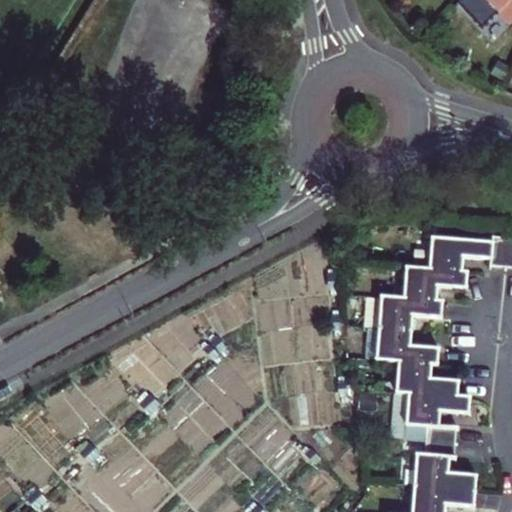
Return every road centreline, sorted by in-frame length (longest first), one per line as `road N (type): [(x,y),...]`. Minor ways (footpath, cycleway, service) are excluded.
road 1 (tertiary): [(231,240),(0,365)]
road 2 (tertiary): [(231,240),(367,170)]
road 3 (tertiary): [(308,122),(279,198),(231,240)]
road 4 (residential): [(511,454),(502,412),(504,314)]
road 5 (tertiary): [(511,127),(397,84)]
